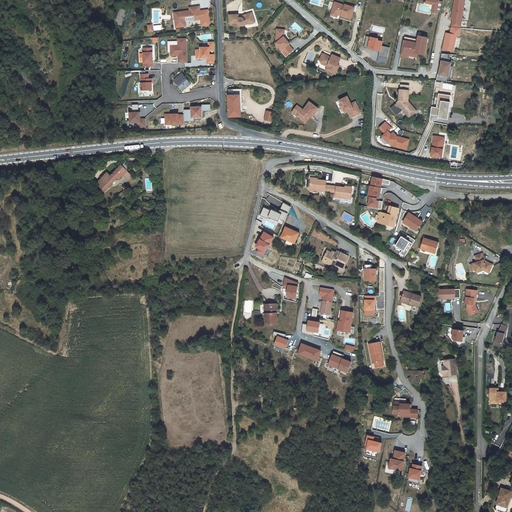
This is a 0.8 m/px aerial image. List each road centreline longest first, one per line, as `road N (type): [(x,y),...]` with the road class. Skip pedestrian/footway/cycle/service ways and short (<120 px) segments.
road 1 (track): [(244,261),(229,343),(234,450),(213,477),(203,511)]
road 2 (secondary): [(258,145),(165,143),(0,160)]
road 3 (residential): [(260,186),(381,255),(398,371)]
road 4 (residential): [(511,418),(490,453),(477,439),(480,337),(511,274)]
road 5 (secondary): [(511,182),(432,178),(302,150)]
road 6 (track): [(14,0),(47,40),(56,100),(42,101),(0,63)]
road 7 (unclassified): [(217,0),(221,116),(257,135),(258,145)]
